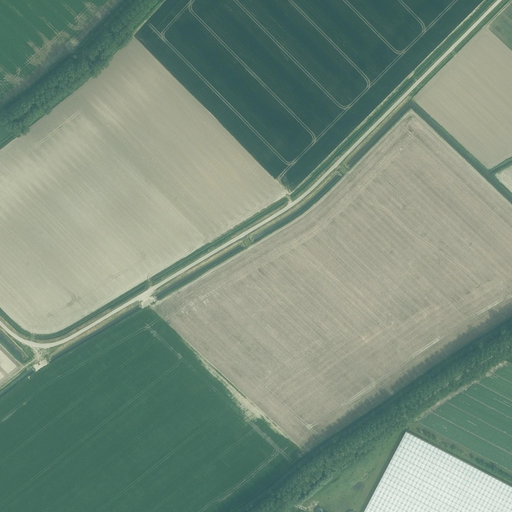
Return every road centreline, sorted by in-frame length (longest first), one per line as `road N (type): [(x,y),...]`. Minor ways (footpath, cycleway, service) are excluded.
road 1 (unclassified): [(0,321),(28,342),(67,339),(288,203),(500,0)]
road 2 (track): [(263,511),(410,404),(511,344)]
road 3 (track): [(142,0),(0,130)]
